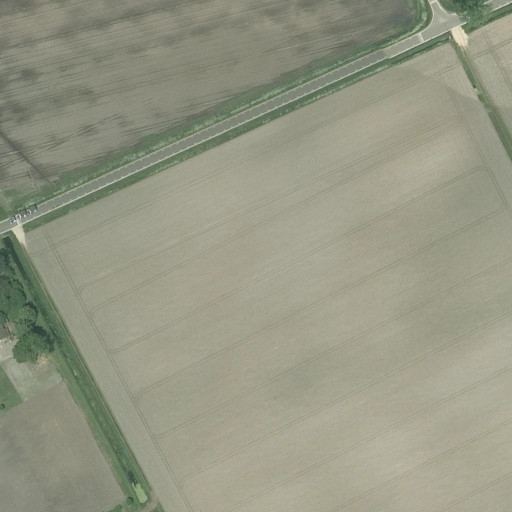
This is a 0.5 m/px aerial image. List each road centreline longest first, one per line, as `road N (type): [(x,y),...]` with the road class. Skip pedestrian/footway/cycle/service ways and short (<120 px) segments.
road 1 (unclassified): [(0,228),(452,21)]
road 2 (track): [(452,21),(511,143)]
